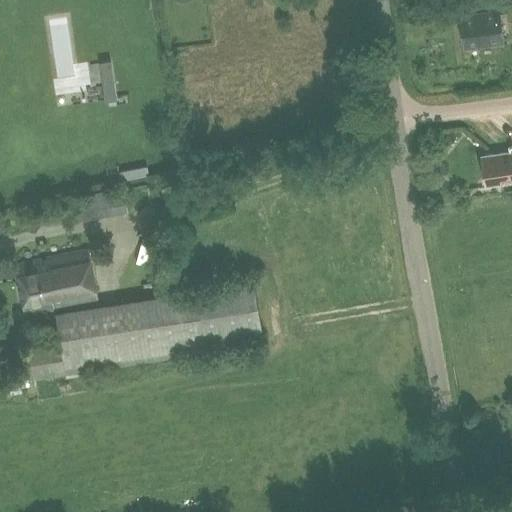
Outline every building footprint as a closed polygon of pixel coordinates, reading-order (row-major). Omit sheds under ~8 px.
[(500,7),(462,13),(468,47),(505,41),(501,16),(508,15),(507,6),(500,7)] [(101,79),(85,81),(80,24),(61,26),(68,106),(103,103),(101,79)] [(116,98),(111,59),(100,60),(105,99),(116,98)] [(489,182),(511,179),(511,144),(509,147),(510,151),(486,153),(489,182)] [(96,217),(127,210),(123,189),(71,200),(75,221),(96,217)] [(100,300),(91,250),(18,263),(28,313),(100,300)] [(56,312),(60,335),(65,371),(264,340),(254,280),(56,312)] [(37,394),(27,403),(40,417),(50,409),(37,394)]
